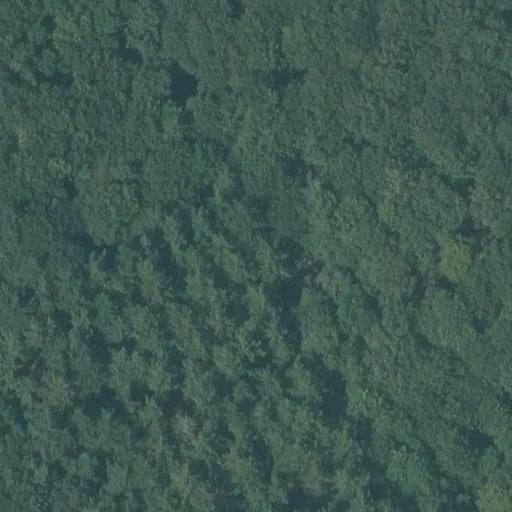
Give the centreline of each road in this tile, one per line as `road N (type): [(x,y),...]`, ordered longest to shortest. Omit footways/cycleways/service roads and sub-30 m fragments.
road 1 (track): [(245,168),(462,511)]
road 2 (track): [(245,168),(0,297)]
road 3 (track): [(158,59),(245,168)]
